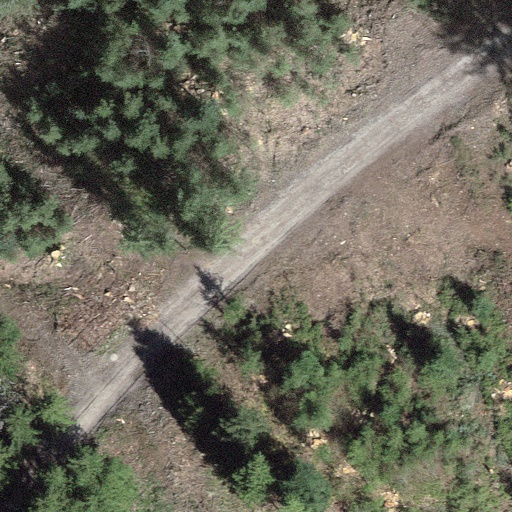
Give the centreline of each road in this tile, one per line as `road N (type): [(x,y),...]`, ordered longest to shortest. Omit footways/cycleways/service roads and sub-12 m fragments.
road 1 (track): [(11,511),(209,278),(367,144)]
road 2 (track): [(367,144),(511,45)]
